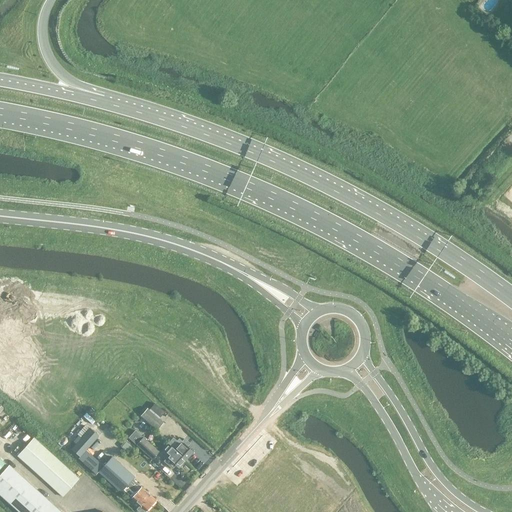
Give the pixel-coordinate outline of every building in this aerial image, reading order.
[(147,408),(140,416),(157,430),(164,422),(147,408)] [(111,457),(103,466),(86,450),(98,436),(89,428),(80,438),(77,436),(71,443),(74,445),(70,449),(79,457),(78,459),(95,475),(98,472),(121,492),(122,490),(139,506),(136,509),(140,511),(144,511),(145,511),(146,511),(155,501),(141,488),(137,492),(128,484),(134,478),(111,457)] [(158,452),(143,438),(135,430),(128,437),(137,445),(136,446),(152,460),(158,452)] [(62,497),(78,479),(33,438),(17,456),(62,497)] [(173,438),(167,444),(185,460),(192,453),(186,447),(189,444),(183,439),(182,441),(179,438),(176,441),(173,438)] [(133,448),(126,442),(121,447),(128,453),(133,448)] [(185,460),(167,444),(163,449),(169,455),(163,461),(172,468),(175,465),(178,468),(185,460)] [(159,468),(147,458),(143,462),(156,472),(159,468)] [(0,474),(0,495),(18,511),(60,511),(8,465),(0,474)]
